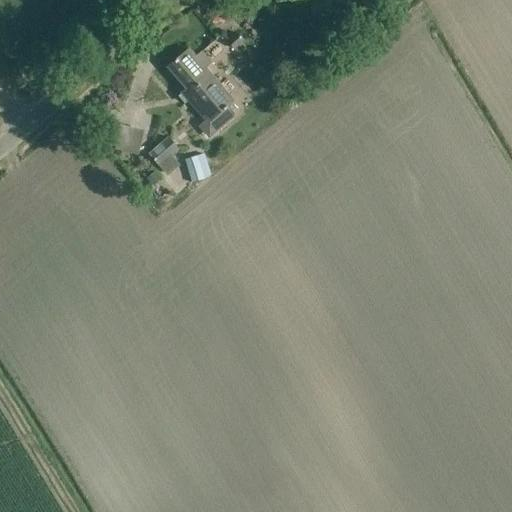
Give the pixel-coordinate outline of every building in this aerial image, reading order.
[(225,43),(232,51),(244,41),(237,32),(225,43)] [(188,50),(170,66),(167,68),(185,89),(180,93),(181,94),(178,96),(183,103),(187,100),(205,121),(198,126),(209,139),(235,116),(227,108),(234,102),(205,69),(212,64),(201,52),(195,58),(188,50)] [(165,51),(143,66),(152,78),(173,62),(165,51)] [(247,100),(234,105),(239,118),(252,114),(247,100)] [(180,153),(178,151),(179,150),(167,137),(147,154),(158,167),(157,168),(171,181),(181,170),(172,161),(180,153)] [(202,152),(214,175),(228,168),(217,145),(202,152)] [(200,160),(198,161),(187,164),(194,186),(207,182),(200,160)]
